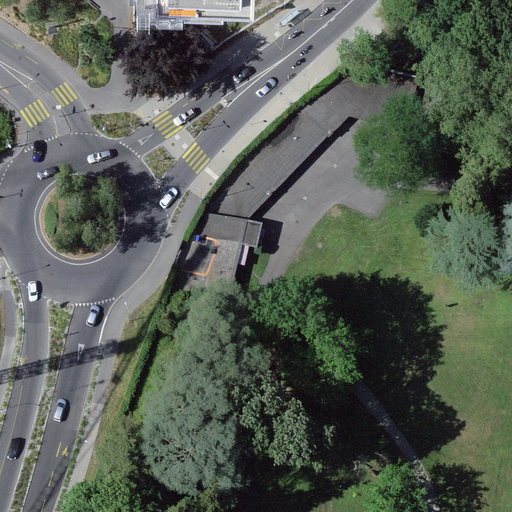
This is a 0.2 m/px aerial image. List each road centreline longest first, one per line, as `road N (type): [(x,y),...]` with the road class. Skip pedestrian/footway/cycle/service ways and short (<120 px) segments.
road 1 (primary): [(23,252),(37,342),(0,500)]
road 2 (primary): [(37,511),(102,280)]
road 3 (primary): [(143,235),(191,163),(283,59)]
road 4 (primary): [(283,59),(222,85),(138,143),(98,156)]
road 5 (residential): [(0,60),(52,103),(68,154)]
